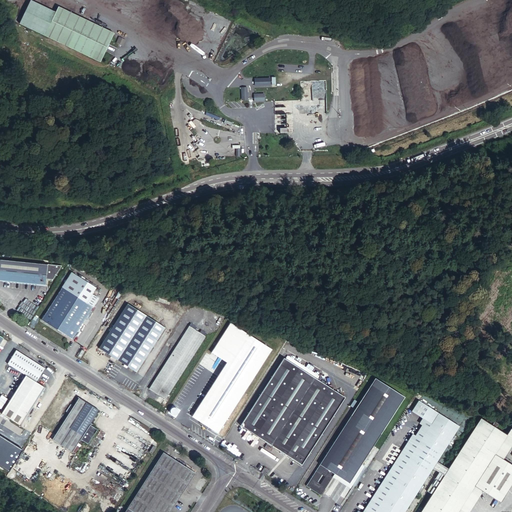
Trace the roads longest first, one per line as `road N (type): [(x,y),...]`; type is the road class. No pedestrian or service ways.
road 1 (primary): [(0,229),(75,230),(216,184),(379,174),(511,122)]
road 2 (unclassified): [(228,466),(0,320)]
